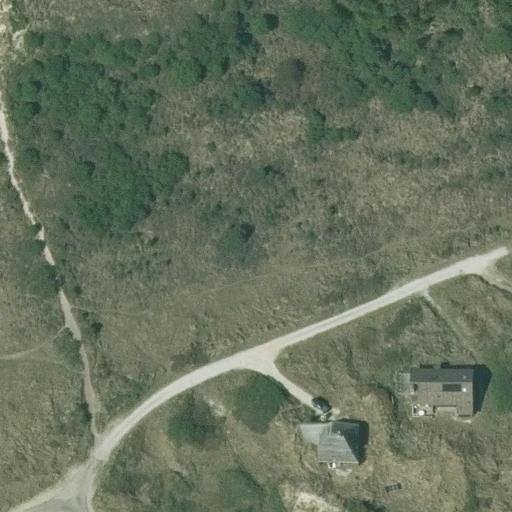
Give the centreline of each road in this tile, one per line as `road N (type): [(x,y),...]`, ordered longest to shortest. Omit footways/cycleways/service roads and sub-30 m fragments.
road 1 (track): [(511,250),(195,377),(164,393),(106,446)]
road 2 (unknown): [(106,446),(92,427),(85,365),(0,126)]
